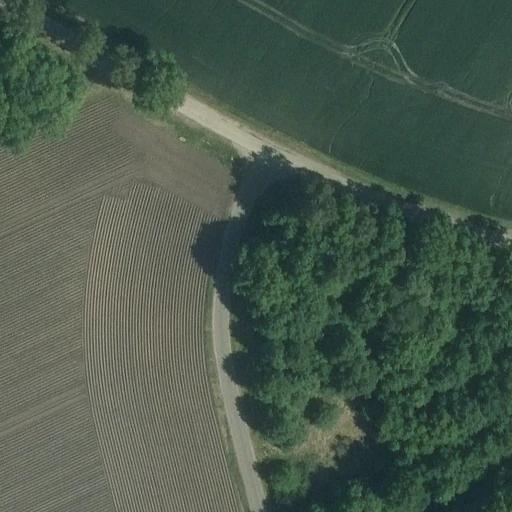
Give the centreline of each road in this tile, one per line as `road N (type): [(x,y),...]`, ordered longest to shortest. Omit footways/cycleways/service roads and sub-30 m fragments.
road 1 (unclassified): [(259,511),(226,379),(220,310),(225,269),(265,155)]
road 2 (tertiary): [(265,155),(3,0)]
road 3 (tertiary): [(265,155),(429,220),(511,242)]
